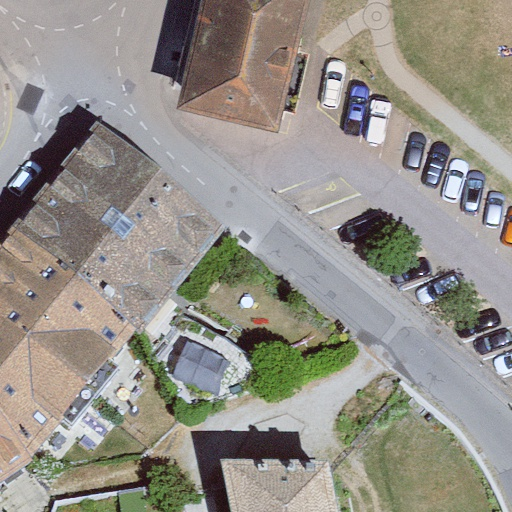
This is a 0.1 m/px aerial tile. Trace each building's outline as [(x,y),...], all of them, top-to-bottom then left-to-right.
[(211,0),(191,88),(299,113),(325,0),(211,0)] [(0,134),(41,89),(0,52),(0,134)] [(33,233),(157,339),(233,238),(104,137),(33,233)] [(157,339),(33,233),(0,264),(0,398),(59,471),(157,339)] [(249,361),(191,344),(178,385),(236,403),(249,361)] [(0,499),(4,506),(59,471),(0,398),(0,499)] [(373,511),(365,468),(246,491),(249,511),(373,511)]
